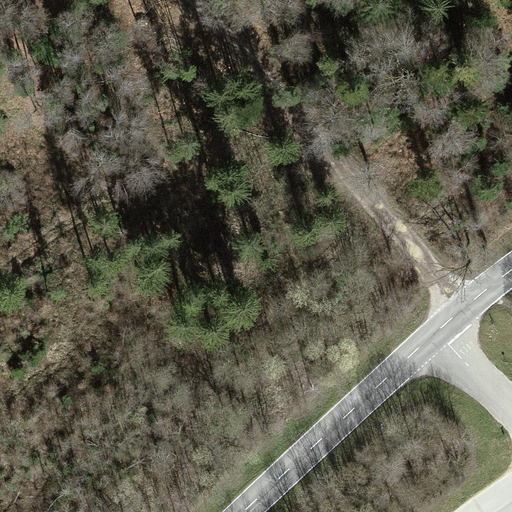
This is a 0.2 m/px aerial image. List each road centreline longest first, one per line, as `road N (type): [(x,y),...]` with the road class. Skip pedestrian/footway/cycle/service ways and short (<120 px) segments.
road 1 (track): [(199,0),(427,264),(440,329)]
road 2 (secondary): [(440,329),(242,511)]
